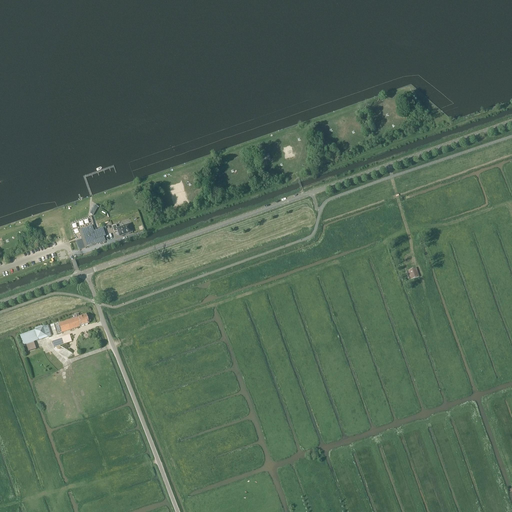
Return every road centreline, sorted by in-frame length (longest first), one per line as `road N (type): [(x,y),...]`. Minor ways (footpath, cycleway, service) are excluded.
road 1 (tertiary): [(511,121),(81,274)]
road 2 (unclassified): [(178,511),(81,274)]
